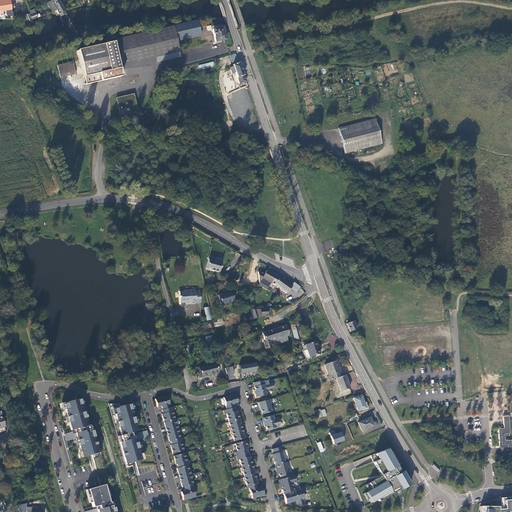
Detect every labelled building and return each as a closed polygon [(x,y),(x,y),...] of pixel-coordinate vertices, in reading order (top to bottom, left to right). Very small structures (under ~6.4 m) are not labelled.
[(10,0),(0,0),(0,9),(5,9),(6,15),(12,14),(10,0)] [(55,8),(58,14),(60,13),(65,11),(61,3),(58,0),(51,0),(47,3),(50,8),(52,7),(53,9),(55,8)] [(3,24),(6,29),(13,27),(10,21),(3,24)] [(118,66),(179,52),(176,41),(200,35),(196,21),(116,40),(116,36),(111,37),(112,43),(118,66)] [(210,27),(214,42),(225,40),(223,33),(221,24),(210,27)] [(118,66),(112,43),(77,52),(84,86),(121,77),(121,76),(120,76),(119,71),(118,66)] [(179,52),(118,66),(119,71),(180,57),(179,52)] [(230,55),(232,62),(238,61),(236,53),(230,55)] [(60,78),(76,74),(73,61),(57,65),(60,78)] [(242,71),(239,62),(232,65),(233,67),(230,68),(232,73),(235,72),(239,84),(245,81),(242,71)] [(120,116),(137,112),(133,95),(116,99),(120,116)] [(382,142),(375,118),(339,128),(340,133),(345,152),(382,142)] [(218,271),(221,261),(207,257),(205,267),(218,271)] [(299,287),(293,282),(291,285),(284,280),(278,276),(266,270),(263,273),(257,271),(259,285),(266,289),(269,282),(272,284),(292,297),(299,287)] [(194,290),(194,289),(183,290),(184,291),(178,292),(179,303),(185,302),(185,304),(190,303),(189,295),(194,294),(195,302),(200,301),(199,290),(194,290)] [(233,301),(230,291),(218,295),(220,305),(233,301)] [(211,319),(208,306),(203,307),(206,320),(211,319)] [(256,314),(255,309),(255,308),(249,310),(253,319),(259,317),(258,313),(256,314)] [(267,315),(266,309),(266,308),(255,309),(256,314),(258,313),(259,317),(267,315)] [(353,320),(346,323),(348,328),(350,332),(356,329),(353,320)] [(291,325),(294,340),(299,339),(295,324),(291,325)] [(283,342),(287,341),(286,336),(288,335),(285,325),(261,333),(264,341),(263,342),(266,349),(271,347),(269,341),(274,339),(276,345),(283,342)] [(213,344),(211,335),(205,337),(207,346),(213,344)] [(315,341),(307,344),(305,344),(309,357),(319,353),(316,346),(315,341)] [(327,376),(328,380),(336,378),(341,376),(339,368),(337,362),(325,366),(328,375),(327,376)] [(215,363),(198,367),(201,378),(218,373),(215,363)] [(255,363),(238,366),(240,374),(256,371),(255,363)] [(336,378),(340,391),(349,388),(347,382),(344,375),(341,376),(336,378)] [(254,392),(256,397),(267,394),(263,381),(253,383),(255,391),(254,392)] [(235,394),(223,398),(226,410),(223,410),(224,414),(226,414),(230,428),(229,428),(231,436),(232,435),(234,441),(244,438),(243,432),(242,433),(240,425),(241,425),(237,411),(236,411),(235,407),(234,407),(233,404),(237,402),(235,394)] [(361,395),(353,398),(358,411),(366,408),(363,402),(361,395)] [(167,396),(155,399),(157,407),(161,406),(162,410),(163,414),(161,414),(165,428),(167,428),(169,435),(167,436),(169,442),(170,441),(171,445),(170,445),(173,454),(183,451),(181,443),(183,442),(182,438),(180,439),(178,433),(179,432),(177,425),(176,425),(172,411),(174,411),(173,407),(170,408),(167,396)] [(79,398),(65,402),(73,430),(77,429),(85,457),(98,453),(92,431),(90,431),(88,426),(87,426),(79,398)] [(261,410),(262,414),(272,412),(270,404),(271,404),(269,399),(258,403),(259,407),(260,407),(261,410)] [(129,403),(113,408),(121,436),(119,436),(121,442),(119,442),(125,465),(141,460),(136,440),(148,437),(147,431),(137,433),(137,435),(134,435),(133,432),(137,430),(129,403)] [(273,415),(263,418),(264,422),(263,422),(265,428),(266,427),(267,431),(277,428),(276,427),(280,426),(278,418),(274,419),(273,415)] [(510,434),(509,416),(508,416),(503,416),(503,428),(498,429),(499,443),(501,442),(501,445),(507,445),(507,447),(511,447),(511,440),(505,441),(504,434),(510,434)] [(371,420),(370,417),(357,422),(361,431),(373,426),(371,420)] [(329,432),(333,444),(345,441),(342,431),(336,433),(334,430),(329,432)] [(246,441),(235,444),(237,452),(235,452),(237,460),(239,460),(241,468),(240,468),(241,472),(243,471),(244,477),(243,478),(244,481),(245,481),(247,487),(248,486),(252,498),(264,495),(262,487),(257,488),(256,484),(258,484),(256,478),(255,478),(254,475),(255,474),(253,468),(252,469),(251,465),(252,465),(250,456),(249,456),(247,449),(248,449),(246,441)] [(281,447),(272,449),(273,454),(272,454),(275,465),(285,462),(281,447)] [(387,449),(375,454),(378,459),(373,462),(375,465),(377,464),(379,467),(377,469),(381,476),(368,483),(372,489),(365,493),(371,503),(390,491),(392,494),(397,491),(396,488),(399,487),(401,490),(410,484),(406,478),(404,479),(396,466),(399,465),(391,452),(389,453),(387,449)] [(178,468),(177,468),(178,474),(180,474),(182,481),(180,481),(182,487),(184,487),(185,491),(181,492),(183,500),(195,497),(192,485),(193,484),(191,479),(192,478),(190,471),(189,471),(187,465),(189,465),(188,461),(186,461),(184,453),(173,456),(176,464),(177,464),(178,468)] [(275,465),(276,469),(278,469),(279,474),(280,479),(291,476),(289,471),(288,471),(287,467),(288,466),(287,462),(285,462),(275,465)] [(280,479),(279,480),(283,494),(294,491),(293,487),(297,486),(294,475),(291,476),(280,479)] [(38,488),(34,476),(27,478),(31,490),(38,488)] [(115,511),(114,507),(111,508),(110,502),(109,503),(104,485),(87,490),(92,507),(96,507),(96,508),(84,511),(83,511),(115,511)] [(294,491),(283,494),(286,504),(296,501),(298,505),(304,503),(303,499),(304,499),(301,489),(294,491)] [(496,506),(482,506),(481,510),(481,511),(511,511),(511,500),(511,496),(499,498),(500,509),(496,509),(496,506)]
